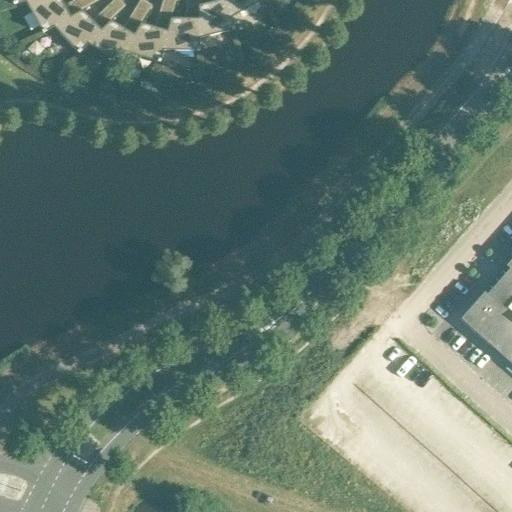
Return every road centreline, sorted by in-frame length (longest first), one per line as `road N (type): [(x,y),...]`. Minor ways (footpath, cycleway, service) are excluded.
road 1 (tertiary): [(498,82),(275,322)]
road 2 (tertiary): [(71,511),(129,432),(258,346),(275,322)]
road 3 (tertiary): [(275,322),(218,335),(129,381),(93,412),(52,468)]
